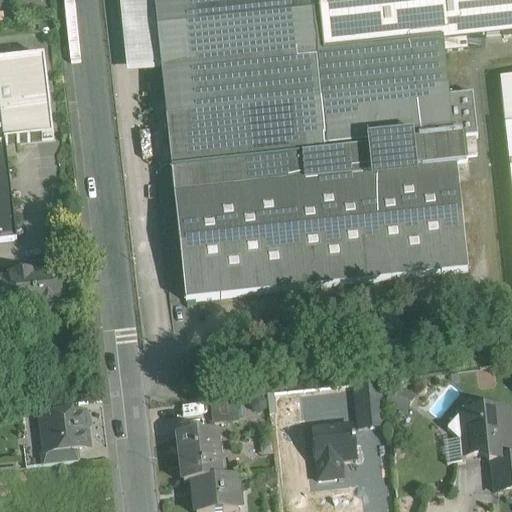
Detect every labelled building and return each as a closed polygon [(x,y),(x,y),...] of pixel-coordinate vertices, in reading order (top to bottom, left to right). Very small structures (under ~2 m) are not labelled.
[(511,0),(153,0),(171,172),(185,304),(467,274),(462,218),(474,217),(470,181),(458,182),(456,169),(467,168),(466,158),(465,141),(454,142),(449,99),(444,52),(443,43),(466,40),(511,35),(511,0)] [(466,40),(443,43),(444,52),(467,50),(466,40)] [(44,60),(0,65),(0,97),(6,145),(53,140),(44,60)] [(511,80),(500,81),(505,129),(511,127),(511,80)] [(473,96),(449,99),(454,142),(465,141),(475,140),(477,139),(473,96)] [(0,242),(17,241),(6,145),(0,97),(0,242)] [(475,140),(465,141),(466,158),(477,157),(475,140)] [(41,274),(35,274),(35,272),(10,275),(11,279),(0,280),(0,311),(14,310),(16,312),(42,309),(44,307),(62,305),(60,295),(65,294),(68,290),(68,285),(63,282),(59,282),(58,276),(53,276),(41,274)] [(380,384),(353,387),(355,407),(382,404),(380,384)] [(411,398),(396,389),(387,405),(403,414),(411,398)] [(276,413),(274,395),(267,396),(269,414),(276,413)] [(236,399),(210,402),(212,426),(238,423),(236,399)] [(355,407),(355,408),(356,408),(358,429),(357,429),(357,431),(385,428),(382,404),(355,407)] [(482,414),(469,404),(447,431),(461,443),(463,458),(479,457),(489,464),(492,464),(491,463),(511,460),(511,459),(507,410),(488,412),(488,414),(482,414)] [(82,415),(43,420),(47,455),(47,456),(77,452),(87,451),(87,446),(86,445),(85,433),(89,428),(88,420),(82,415)] [(352,425),(314,429),(319,483),(336,481),(335,465),(356,462),(354,446),(355,446),(354,441),(353,441),(352,425)] [(215,435),(179,440),(184,485),(193,484),(221,481),(215,435)] [(77,452),(47,456),(47,455),(42,455),(43,468),(79,464),(77,452)] [(511,460),(491,463),(492,464),(495,495),(511,492),(511,460)] [(221,481),(193,484),(195,511),(238,511),(235,480),(221,481)]
